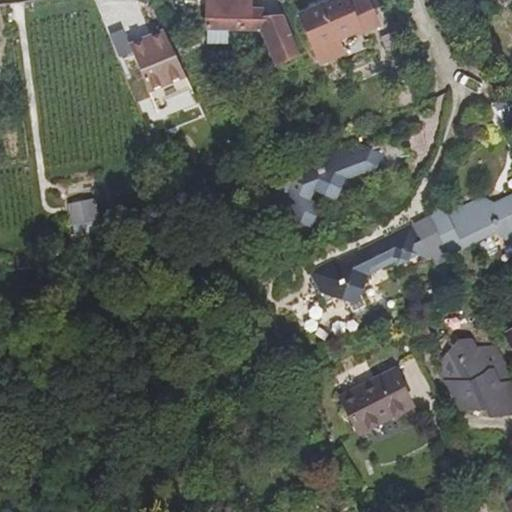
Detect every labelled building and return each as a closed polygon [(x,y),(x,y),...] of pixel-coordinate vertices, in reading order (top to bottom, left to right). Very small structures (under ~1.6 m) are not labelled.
[(275,69),(305,58),(285,16),(266,19),(265,10),(253,9),(253,0),(213,0),(214,5),(207,5),(206,32),(228,32),(260,33),(275,69)] [(354,0),(346,3),(344,0),(336,0),(299,16),(319,64),(341,54),(335,39),(358,30),(359,33),(374,27),(362,0),(354,0)] [(484,26),(466,36),(478,64),(498,55),(484,26)] [(335,39),(341,54),(364,45),(359,33),(358,30),(335,39)] [(127,48),(148,99),(186,81),(162,31),(127,48)] [(228,32),(206,32),(206,44),(228,45),(228,32)] [(500,111),(494,98),(485,103),(491,115),(500,111)] [(357,170),(363,172),(370,153),(361,147),(353,150),(350,144),(319,155),(316,148),(259,173),(261,179),(255,183),(256,186),(255,193),(261,196),(263,201),(267,200),(272,201),(281,220),(284,219),(304,227),(312,205),(302,200),(300,193),(304,191),(306,186),(310,184),(314,193),(317,193),(318,195),(332,189),(331,187),(334,185),(330,176),(337,173),(342,176),(357,170)] [(431,210),(416,216),(428,242),(431,248),(449,239),(464,244),(467,231),(478,228),(489,229),(490,233),(499,238),(502,234),(511,237),(511,192),(508,190),(506,197),(490,200),(485,205),(474,205),(473,208),(463,204),(435,217),(431,210)] [(96,197),(70,205),(79,238),(106,230),(96,197)] [(428,242),(416,216),(403,223),(414,247),(415,249),(428,242)] [(388,262),(402,267),(409,245),(411,248),(414,247),(403,223),(301,270),(307,282),(322,296),(350,304),(361,275),(388,262)] [(431,248),(435,257),(464,244),(449,239),(431,248)] [(415,249),(419,258),(422,263),(435,257),(431,248),(428,242),(415,249)] [(415,249),(414,247),(411,248),(409,245),(402,267),(419,258),(415,249)] [(390,327),(402,348),(419,340),(408,319),(390,327)] [(511,322),(492,334),(511,371),(511,322)] [(436,364),(453,398),(452,403),(458,413),(487,413),(491,420),(511,417),(511,416),(511,385),(510,385),(491,349),(472,350),(466,342),(456,342),(436,364)] [(348,430),(401,403),(384,369),(330,396),(348,430)] [(442,511),(464,511),(457,498),(439,507),(442,511)]
